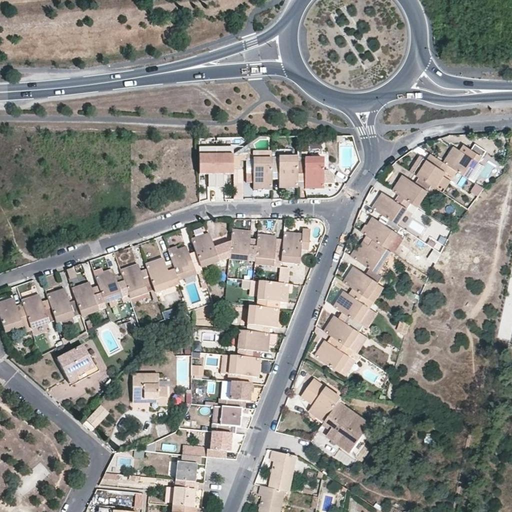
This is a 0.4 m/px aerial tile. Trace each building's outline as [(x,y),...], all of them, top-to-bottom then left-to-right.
[(234,155),(234,169),(240,169),(240,157),(248,157),(248,145),(234,155)] [(447,165),(450,167),(469,179),(483,158),(470,150),(467,155),(456,147),(450,156),(453,158),(447,165)] [(232,169),(231,152),(206,154),(207,169),(212,169),(213,187),(224,186),(223,169),(232,169)] [(272,158),(272,154),(251,154),(251,160),(246,160),(246,182),(253,182),(254,188),(263,188),(263,185),(273,185),(273,173),(273,159),(272,158)] [(431,155),(428,160),(434,164),(437,158),(431,155)] [(445,163),(447,165),(453,158),(450,156),(445,163)] [(437,158),(434,164),(428,160),(422,157),(417,165),(420,167),(415,174),(420,178),(432,186),(436,189),(450,167),(447,165),(445,163),(437,158)] [(298,159),(298,158),(272,158),(273,159),(273,173),(279,173),(280,187),(290,187),(290,184),(299,184),(298,182),(298,174),(298,159)] [(324,184),(324,159),(298,159),(298,174),(305,174),(305,183),(306,188),(315,188),(315,184),(324,184)] [(420,178),(416,183),(404,176),(399,184),(402,186),(396,193),(399,195),(411,203),(418,207),(432,186),(420,178)] [(480,195),(484,186),(474,182),(471,192),(480,195)] [(394,192),(396,193),(402,186),(399,184),(394,192)] [(399,195),(395,201),(384,194),(378,203),(381,204),(377,211),(389,220),(397,225),(411,203),(399,195)] [(371,228),(366,235),(372,239),(380,244),(387,249),(402,228),(397,225),(389,220),(385,225),(374,218),(369,226),(371,228)] [(363,233),(366,235),(371,228),(369,226),(363,233)] [(300,264),(301,250),(301,245),(309,246),(311,230),(302,229),(302,235),(292,234),(291,239),(283,238),(283,246),(282,253),(281,263),(300,264)] [(231,235),(231,242),(229,258),(229,260),(255,262),(256,248),(250,247),(250,240),(251,233),(242,232),(241,236),(231,235)] [(231,242),(214,248),(210,234),(201,237),(202,241),(193,245),(195,252),(198,258),(201,268),(229,258),(231,242)] [(281,263),(282,253),(275,252),(276,245),(276,238),(266,237),(266,241),(257,241),(256,248),(255,262),(255,265),(280,267),(281,263)] [(380,244),(372,239),(368,245),(376,250),(380,244)] [(387,249),(380,244),(376,250),(368,245),(364,242),(359,250),(362,252),(357,260),(370,269),(378,274),(392,252),(387,249)] [(180,247),(168,251),(169,253),(170,257),(178,254),(177,251),(180,250),(180,247)] [(174,270),(178,281),(202,272),(201,268),(198,258),(191,261),(189,254),(186,247),(180,250),(177,251),(178,254),(170,257),(172,264),(174,270)] [(357,260),(362,252),(359,250),(356,248),(351,257),(354,258),(357,260)] [(195,252),(189,254),(191,261),(198,258),(195,252)] [(174,270),(168,271),(166,266),(164,259),(154,262),(155,267),(147,269),(148,270),(150,277),(154,291),(155,293),(179,284),(178,281),(174,270)] [(144,298),(143,294),(148,293),(154,291),(150,277),(143,279),(141,273),(138,266),(129,269),(131,272),(122,275),(122,276),(124,281),(128,296),(130,299),(134,297),(135,301),(144,298)] [(347,284),(355,290),(361,293),(369,299),(379,283),(383,277),(378,274),(370,269),(366,275),(355,268),(349,276),(352,278),(347,284)] [(128,296),(124,281),(122,276),(116,279),(113,271),(103,274),(102,269),(93,272),(95,277),(96,280),(101,295),(104,304),(122,298),(124,303),(130,301),(130,299),(128,296)] [(148,270),(141,273),(143,279),(150,277),(148,270)] [(288,284),(289,274),(280,273),(279,283),(285,284),(288,284)] [(81,287),(78,278),(69,281),(72,290),(74,293),(82,291),(81,287)] [(285,284),(279,283),(260,281),(257,307),(272,308),(273,302),(279,303),(287,303),(288,294),(284,293),(285,284)] [(385,287),(379,283),(369,299),(373,302),(374,303),(385,287)] [(101,295),(95,297),(90,284),(81,287),(82,291),(74,293),(76,300),(81,315),(81,317),(106,309),(104,304),(101,295)] [(292,294),(294,285),(289,284),(288,284),(285,284),(284,293),(288,294),(292,294)] [(76,300),(69,303),(65,290),(56,293),(57,297),(48,300),(49,301),(51,307),(56,321),(56,323),(81,315),(76,300)] [(361,293),(355,290),(351,296),(357,299),(361,293)] [(361,293),(357,299),(351,296),(345,292),(340,300),(343,302),(338,309),(346,315),(351,318),(359,323),(369,307),(373,302),(369,299),(361,293)] [(51,307),(44,309),(42,303),(40,297),(31,300),(32,304),(23,306),(25,311),(29,325),(31,330),(56,321),(51,307)] [(25,311),(18,313),(13,299),(4,302),(6,306),(0,308),(0,318),(5,333),(29,325),(25,311)] [(275,309),(272,308),(257,307),(250,306),(248,332),(262,333),(263,327),(269,327),(276,328),(278,319),(274,319),(275,309)] [(368,329),(379,313),(369,307),(359,323),(364,326),(368,329)] [(351,318),(346,315),(342,321),(347,324),(351,318)] [(351,318),(347,324),(342,321),(336,317),(330,325),(333,327),(328,334),(336,340),(341,343),(349,348),(360,332),(364,326),(359,323),(351,318)] [(400,320),(397,331),(406,333),(408,325),(400,320)] [(325,332),(328,334),(333,327),(330,325),(325,332)] [(238,357),(253,358),(253,352),(260,352),(267,353),(268,346),(268,343),(265,343),(266,334),(262,333),(248,332),(247,332),(240,331),(238,357)] [(358,354),(369,339),(360,332),(349,348),(354,351),(358,354)] [(336,340),(332,345),(338,349),(341,343),(336,340)] [(341,343),(338,349),(332,345),(326,342),(321,350),(324,352),(319,359),(340,373),(354,351),(349,348),(341,343)] [(90,358),(84,346),(57,361),(69,385),(79,381),(76,375),(96,364),(93,357),(90,358)] [(358,354),(354,351),(340,373),(346,377),(360,356),(358,354)] [(229,375),(231,357),(223,356),(221,374),(229,375)] [(232,383),(243,383),(244,377),(258,378),(259,368),(255,368),(256,359),(253,358),(238,357),(231,357),(229,375),(229,382),(232,383)] [(69,385),(71,388),(86,380),(101,372),(96,364),(76,375),(79,381),(69,385)] [(195,376),(202,376),(203,367),(196,366),(195,376)] [(159,388),(158,375),(133,375),(133,399),(159,399),(158,403),(158,406),(167,406),(167,388),(159,388)] [(339,402),(342,398),(314,380),(302,397),(314,405),(310,411),(318,417),(320,414),(327,419),(339,402)] [(243,383),(232,383),(230,400),(227,400),(227,408),(242,409),(245,409),(246,402),(250,402),(252,384),(243,383)] [(368,428),(371,424),(339,402),(327,419),(326,421),(333,426),(331,430),(327,436),(341,446),(350,453),(368,428)] [(89,408),(79,418),(91,431),(108,414),(100,406),(93,413),(89,408)] [(226,408),(222,407),(220,425),(213,425),(212,432),(232,434),(235,434),(236,427),(240,427),(242,409),(227,408),(226,408)] [(222,407),(215,407),(213,425),(220,425),(222,407)] [(331,430),(333,426),(326,421),(325,422),(323,425),(331,430)] [(208,457),(226,459),(226,452),(230,452),(232,434),(212,432),(211,450),(207,451),(207,458),(208,457)] [(271,461),(275,462),(270,488),(285,491),(289,491),(297,456),(273,451),(271,461)] [(182,456),(181,462),(177,462),(175,481),(179,481),(195,483),(197,465),(201,465),(201,458),(182,456)] [(177,507),(193,508),(195,490),(198,490),(199,483),(195,483),(179,481),(179,488),(175,488),(173,504),(173,506),(177,507)] [(259,496),(263,497),(260,511),(281,511),(285,491),(270,488),(261,486),(259,496)] [(175,488),(167,488),(166,503),(173,504),(175,488)] [(141,508),(143,494),(135,492),(133,507),(141,508)]
